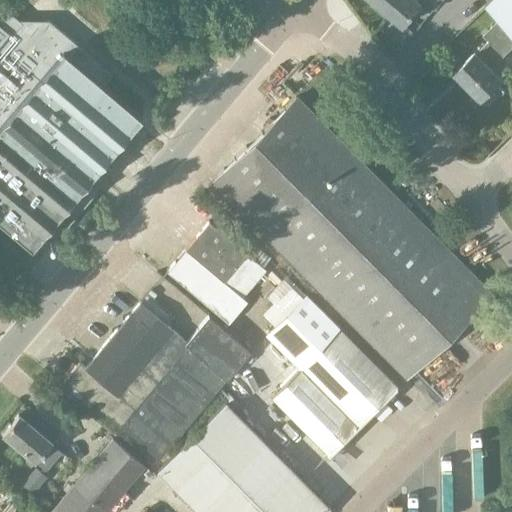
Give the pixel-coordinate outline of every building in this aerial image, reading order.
[(441,1),(439,0),(373,0),(379,5),(377,7),(386,15),(388,12),(404,25),(421,4),(424,7),(436,6),(441,1)] [(511,0),(493,0),(486,7),(498,19),(511,33),(511,0)] [(0,221),(30,247),(48,226),(59,235),(97,190),(86,181),(140,118),(102,85),(111,74),(47,21),(41,28),(36,24),(28,34),(19,26),(22,23),(0,4),(0,221)] [(503,55),(511,46),(511,33),(498,19),(483,35),(488,40),(476,53),(475,51),(454,72),(481,99),(502,78),(488,65),(500,52),(503,55)] [(213,59),(220,51),(209,41),(203,49),(213,59)] [(295,97),(210,181),(405,377),(406,376),(479,304),(490,293),(295,97)] [(184,248),(223,281),(246,253),(208,220),(196,235),(184,248)] [(245,300),(223,281),(184,248),(166,270),(227,322),(245,300)] [(247,291),(256,297),(264,283),(255,278),(247,291)] [(299,369),(292,376),(270,397),(327,454),(395,387),(304,295),(265,335),(299,369)] [(85,366),(79,361),(78,360),(64,377),(158,457),(248,351),(210,318),(188,344),(139,302),(85,366)] [(469,329),(491,344),(503,327),(482,312),(469,329)] [(224,402),(155,470),(196,511),(321,511),(328,506),(224,402)] [(50,442),(17,414),(10,423),(8,421),(1,430),(2,431),(1,433),(24,453),(19,460),(28,467),(33,461),(44,469),(60,451),(50,442)] [(102,511),(124,486),(142,465),(111,438),(48,511),(102,511)]
